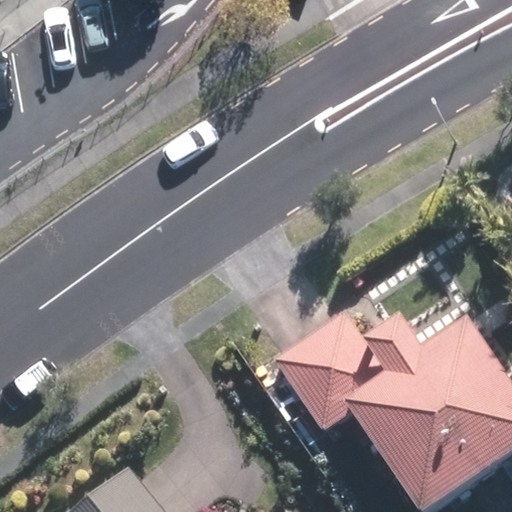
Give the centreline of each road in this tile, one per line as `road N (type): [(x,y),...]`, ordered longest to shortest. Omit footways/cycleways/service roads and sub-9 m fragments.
road 1 (residential): [(511,42),(355,130),(229,179)]
road 2 (residential): [(229,179),(337,77),(458,0)]
road 3 (residential): [(229,179),(0,344)]
